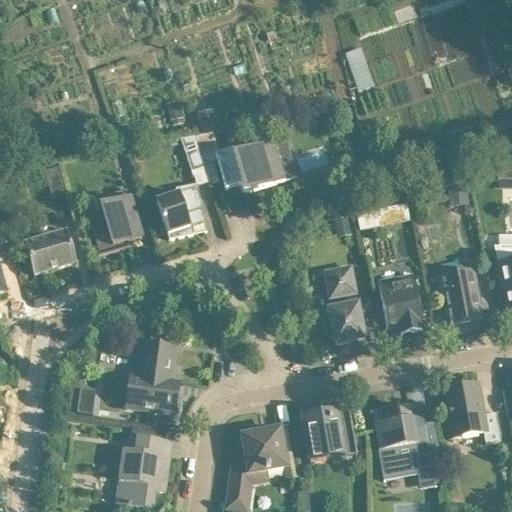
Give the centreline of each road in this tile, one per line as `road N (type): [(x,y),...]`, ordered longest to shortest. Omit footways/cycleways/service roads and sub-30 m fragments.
road 1 (residential): [(280,389),(511,347)]
road 2 (residential): [(46,309),(18,511)]
road 3 (residential): [(201,511),(219,415),(237,399),(280,389)]
road 4 (residential): [(205,262),(46,309)]
road 5 (residential): [(280,389),(274,361),(205,262)]
